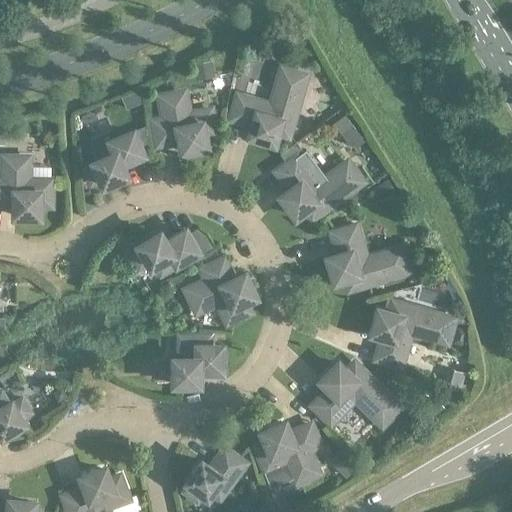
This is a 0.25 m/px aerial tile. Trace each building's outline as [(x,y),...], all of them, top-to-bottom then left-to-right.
[(211,60),(197,63),(199,75),(214,72),(211,60)] [(231,118),(253,124),(250,135),(273,142),(277,131),(288,134),(305,75),(282,68),(271,104),(238,95),(231,118)] [(140,87),(120,96),(125,107),(141,101),(140,87)] [(160,96),(164,118),(153,120),(157,144),(180,140),(182,151),(206,146),(204,135),(215,133),(210,109),(188,113),(184,91),(160,96)] [(94,160),(95,164),(85,168),(91,183),(102,179),(103,182),(125,173),(121,162),(142,153),(133,131),(94,147),(98,158),(94,160)] [(0,203),(15,203),(14,215),(38,215),(39,204),(50,204),(50,180),(28,179),(28,157),(4,156),(3,179),(0,179),(0,203)] [(317,184),(296,156),(277,170),(291,189),(281,196),(296,215),(305,208),(312,218),(362,181),(348,161),(317,184)] [(388,179),(378,186),(385,195),(395,189),(388,179)] [(332,232),(339,254),(328,257),(335,281),(346,277),(349,288),(409,270),(402,247),(365,258),(355,225),(332,232)] [(139,244),(141,247),(131,253),(140,267),(149,261),(151,264),(156,262),(161,271),(198,250),(185,229),(165,241),(160,231),(139,244)] [(207,236),(198,242),(203,251),(212,246),(207,236)] [(186,289),(197,311),(217,301),(227,322),(249,311),(244,301),(254,296),(244,274),(234,279),(224,258),(202,268),(207,279),(186,289)] [(372,332),(383,335),(377,358),(400,364),(409,331),(446,342),(453,318),(393,301),(390,312),(379,309),(372,332)] [(458,317),(457,324),(465,326),(467,319),(458,317)] [(456,327),(453,339),(456,344),(463,346),(468,330),(456,327)] [(157,377),(174,377),(174,381),(198,381),(198,370),(221,370),(221,346),(210,346),(210,336),(179,335),(179,357),(174,357),(174,361),(157,360),(157,377)] [(313,404),(330,421),(355,397),(382,423),(399,406),(354,362),(346,371),(338,363),(321,380),(329,388),(313,404)] [(6,402),(0,393),(0,392),(0,429),(2,433),(23,420),(21,417),(31,411),(22,397),(13,403),(11,400),(6,402)] [(437,398),(420,413),(428,422),(445,408),(437,398)] [(262,432),(267,442),(256,447),(266,469),(287,460),(296,481),(318,472),(309,451),(320,446),(310,424),(289,433),(284,422),(262,432)] [(184,491),(197,500),(204,491),(207,494),(210,489),(219,496),(244,462),(225,448),(211,467),(202,460),(188,479),(191,482),(184,491)] [(342,450),(330,461),(345,477),(357,466),(342,450)] [(82,477),(86,487),(64,495),(70,511),(108,511),(106,506),(127,498),(119,475),(108,479),(104,468),(82,477)] [(0,511),(32,511),(34,502),(10,500),(9,511),(0,510),(0,511)] [(511,511),(511,502),(500,506),(501,511),(511,511)] [(261,503),(244,510),(244,511),(268,511),(266,505),(263,506),(261,503)]
